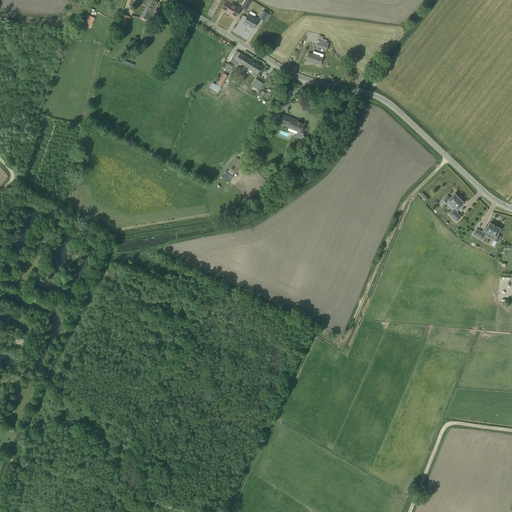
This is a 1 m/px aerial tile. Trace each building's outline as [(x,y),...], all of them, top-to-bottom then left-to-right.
[(148,20),(155,6),(157,1),(154,0),(148,0),(148,2),(141,16),(148,20)] [(229,13),(235,17),(241,8),(232,3),(233,0),(227,0),(227,1),(221,10),(228,14),(229,13)] [(246,10),(251,1),(249,0),(245,0),(241,7),(246,10)] [(253,29),(255,25),(258,19),(255,17),(256,15),(250,11),(243,23),(244,24),(245,22),(247,24),(248,23),(250,24),(248,26),(253,29)] [(263,11),(259,18),(264,20),(266,21),(268,19),(268,17),(269,14),(267,13),(263,11)] [(119,23),(121,23),(120,26),(123,27),(124,25),(125,25),(127,20),(128,20),(130,17),(123,14),(119,23)] [(91,26),(95,18),(89,16),(85,23),(91,26)] [(318,40),(316,47),(327,50),(329,43),(326,43),(327,40),(323,39),(322,41),(318,40)] [(137,41),(134,48),(139,51),(142,43),(137,41)] [(236,51),(232,58),(258,74),(262,67),(236,51)] [(314,51),(313,55),(308,53),(306,60),(320,65),(323,55),(314,51)] [(222,69),(231,73),(234,65),(225,61),(222,69)] [(228,75),(223,73),(222,74),(220,73),(218,77),(220,78),(216,84),(221,87),(228,75)] [(258,80),(254,86),(259,89),(263,83),(258,80)] [(288,128),(297,131),(296,137),(302,139),(304,133),(302,133),(305,125),(295,121),(296,120),(280,113),(277,121),(289,126),(288,128)] [(228,170),(233,174),(243,163),(237,158),(229,167),(230,168),(228,170)] [(227,169),(224,173),(231,180),(235,176),(227,169)] [(447,196),(443,200),(446,203),(448,201),(456,208),(454,210),(449,214),(456,221),(461,217),(456,212),(456,211),(457,210),(458,210),(461,207),(460,206),(463,202),(460,199),(461,199),(460,198),(460,199),(458,197),(459,197),(458,196),(458,197),(455,194),(450,198),(447,196)] [(473,234),(482,239),(485,234),(484,233),(486,231),(495,237),(494,240),(498,242),(500,237),(497,235),(500,229),(496,226),(497,226),(496,226),(494,225),(493,224),(493,225),(489,223),(487,227),(486,226),(483,230),(484,231),(483,232),(482,232),(476,229),(473,234)]
